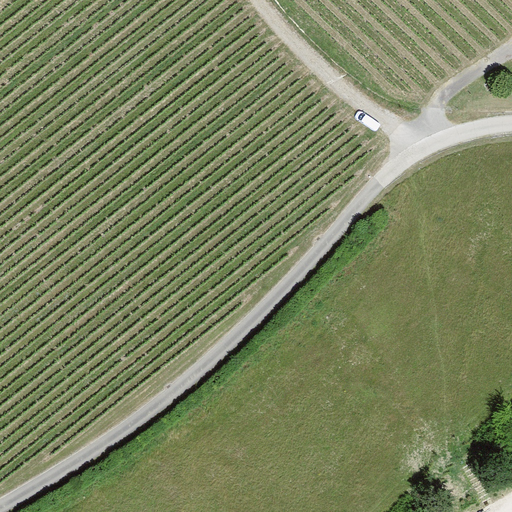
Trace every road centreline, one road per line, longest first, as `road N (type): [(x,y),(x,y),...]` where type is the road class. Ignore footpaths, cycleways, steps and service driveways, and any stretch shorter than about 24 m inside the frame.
road 1 (track): [(422,142),(371,111),(248,0)]
road 2 (track): [(422,142),(453,83),(511,47)]
